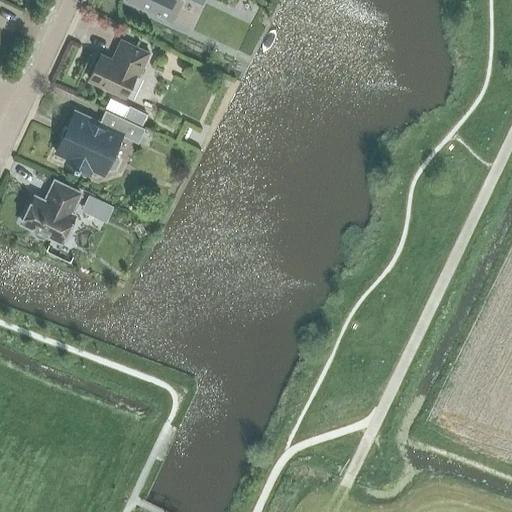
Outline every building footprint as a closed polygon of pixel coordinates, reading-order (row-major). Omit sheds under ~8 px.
[(126,0),(139,6),(136,13),(152,20),(155,13),(172,21),(182,0),(191,0),(202,5),(204,0),(126,0)] [(139,74),(149,53),(121,39),(111,59),(100,54),(89,80),(110,90),(111,92),(118,95),(120,94),(125,97),(136,73),(139,74)] [(146,114),(128,105),(122,116),(140,125),(146,114)] [(138,143),(145,128),(105,110),(99,122),(75,111),(55,152),(67,158),(65,163),(89,175),(91,169),(103,175),(106,168),(111,170),(116,168),(120,160),(118,155),(113,153),(122,135),(138,143)] [(70,213),(80,193),(55,181),(48,196),(49,197),(46,202),(34,196),(22,222),(62,241),(74,215),(70,213)] [(90,193),(85,204),(94,208),(97,202),(111,209),(113,205),(90,193)]
